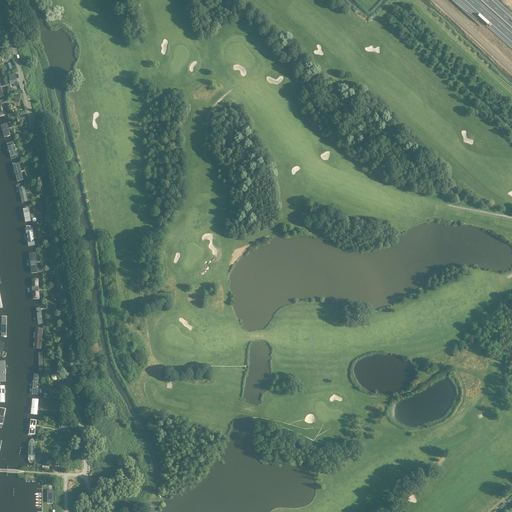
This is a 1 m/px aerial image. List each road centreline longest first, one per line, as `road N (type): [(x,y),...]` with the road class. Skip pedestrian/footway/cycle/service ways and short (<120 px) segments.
road 1 (unknown): [(17,0),(56,129),(73,282),(95,374),(69,475)]
road 2 (unclassified): [(0,1),(41,173),(85,475)]
